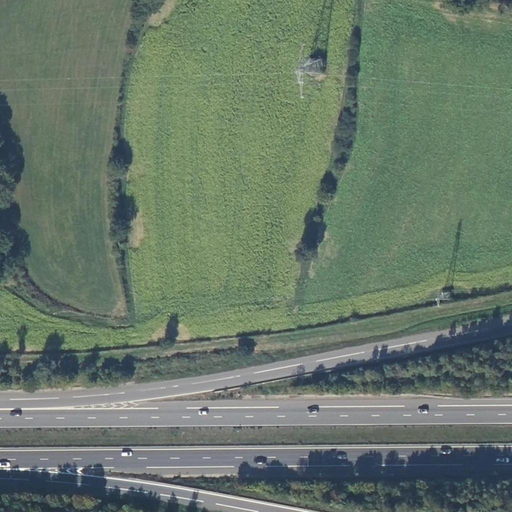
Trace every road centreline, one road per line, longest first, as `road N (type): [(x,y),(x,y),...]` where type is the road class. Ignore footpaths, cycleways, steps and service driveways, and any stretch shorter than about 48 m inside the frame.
road 1 (trunk): [(511,326),(195,387),(0,404)]
road 2 (trunk): [(0,460),(511,456)]
road 3 (trunk): [(511,413),(0,417)]
road 4 (trunk): [(0,473),(282,511)]
